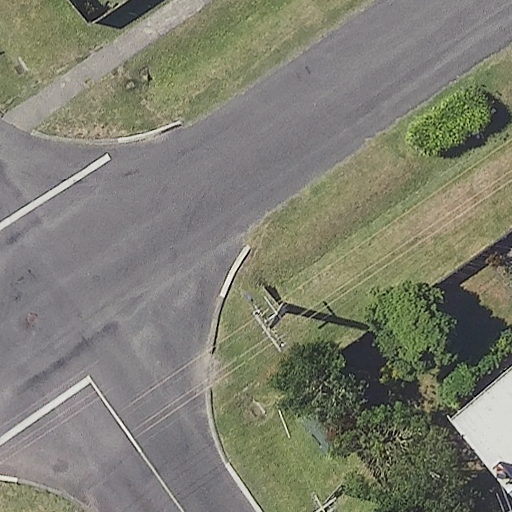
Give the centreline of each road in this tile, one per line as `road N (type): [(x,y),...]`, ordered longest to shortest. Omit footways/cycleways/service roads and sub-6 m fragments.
road 1 (residential): [(489,0),(41,315)]
road 2 (residential): [(41,315),(178,511)]
